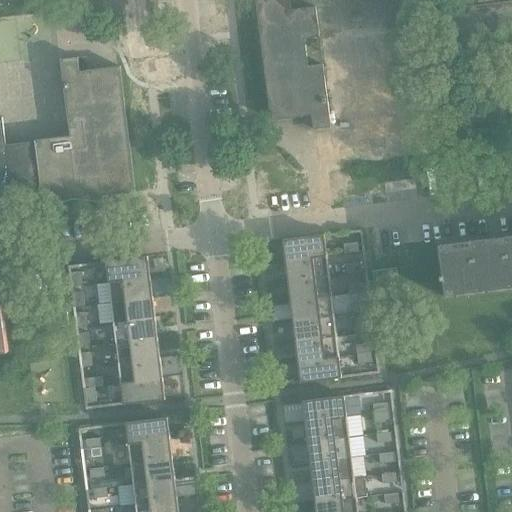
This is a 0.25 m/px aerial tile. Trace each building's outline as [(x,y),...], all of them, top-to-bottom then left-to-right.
[(312,116),(314,130),(331,128),(323,65),(308,67),(305,39),(319,37),(316,8),(291,11),(290,0),(256,0),(271,121),(303,117),(312,116)] [(452,10),(457,49),(511,41),(511,0),(478,0),(479,7),(452,10)] [(80,71),(78,58),(78,57),(61,60),(70,136),(35,140),(35,142),(5,145),(2,117),(0,117),(0,208),(44,203),(46,208),(44,209),(45,211),(68,201),(71,200),(74,200),(77,200),(105,203),(105,202),(103,202),(104,196),(135,192),(120,67),(80,71)] [(283,240),(285,261),(313,258),(327,256),(324,235),(283,240)] [(511,242),(443,251),(442,245),(440,245),(444,276),(441,277),(442,281),(445,281),(447,298),(448,298),(448,295),(511,287),(511,242)] [(343,245),(344,254),(359,252),(357,243),(343,245)] [(329,276),(327,256),(313,258),(285,261),(288,282),(315,278),(329,276)] [(106,262),(109,283),(123,282),(150,278),(148,257),(106,262)] [(346,265),(347,274),(361,272),(360,263),(346,265)] [(373,272),(375,289),(399,286),(397,269),(373,272)] [(75,278),(77,287),(91,286),(90,276),(75,278)] [(288,282),(290,302),(317,298),(332,297),(329,276),(315,278),(288,282)] [(109,283),(111,304),(125,302),(153,299),(150,278),(123,282),(109,283)] [(348,285),(349,294),(364,293),(362,283),(348,285)] [(78,298),(79,308),(93,306),(92,296),(78,298)] [(290,302),(293,322),(320,319),(334,317),(332,297),(317,298),(290,302)] [(155,319),(153,299),(125,302),(111,304),(114,324),(128,322),(155,319)] [(351,305),(352,315),(366,313),(365,304),(351,305)] [(0,353),(9,353),(3,305),(1,305),(2,310),(0,310),(0,353)] [(69,326),(67,309),(43,312),(45,329),(69,326)] [(80,318),(82,328),(96,326),(95,317),(80,318)] [(293,322),(295,342),(322,339),(337,337),(334,317),(320,319),(293,322)] [(158,339),(155,319),(128,322),(114,324),(116,344),(130,342),(158,339)] [(353,325),(354,335),(369,333),(367,324),(353,325)] [(83,339),(84,348),(98,346),(97,337),(83,339)] [(339,357),(337,337),(322,339),(295,342),(298,362),(325,359),(339,357)] [(116,344),(119,364),(133,363),(160,359),(158,339),(130,342),(116,344)] [(356,345),(357,355),(371,353),(370,344),(356,345)] [(371,353),(357,355),(358,365),(372,363),(371,353)] [(85,359),(87,368),(101,367),(100,357),(85,359)] [(325,359),(298,362),(300,384),(342,378),(339,357),(325,359)] [(119,364),(121,385),(135,383),(163,379),(160,359),(133,363),(119,364)] [(88,379),(89,389),(98,388),(103,387),(102,377),(88,379)] [(135,383),(121,385),(124,405),(165,400),(163,379),(135,383)] [(98,388),(89,389),(91,402),(99,401),(98,388)] [(302,402),(305,423),(333,419),(347,418),(344,396),(302,402)] [(373,405),(374,414),(388,413),(387,403),(373,405)] [(388,413),(374,414),(375,424),(389,422),(388,413)] [(126,423),(128,444),(142,443),(170,439),(167,418),(126,423)] [(305,423),(308,443),(336,439),(349,438),(347,418),(333,419),(305,423)] [(376,434),(378,444),(392,442),(391,433),(376,434)] [(86,440),(87,450),(101,448),(100,438),(86,440)] [(336,439),(308,443),(310,463),(338,460),(352,458),(349,438),(336,439)] [(142,443),(128,444),(131,465),(145,463),(173,459),(170,439),(142,443)] [(101,448),(87,450),(88,459),(102,457),(101,448)] [(379,455),(380,464),(394,462),(393,453),(379,455)] [(310,463),(312,483),(340,480),(354,478),(352,458),(338,460),(310,463)] [(175,480),(173,459),(145,463),(131,465),(133,485),(147,483),(175,480)] [(105,477),(104,468),(89,470),(91,479),(105,477)] [(381,475),(383,484),(397,483),(396,473),(381,475)] [(340,480),(312,483),(315,503),(343,500),(357,498),(367,497),(364,477),(354,478),(340,480)] [(147,483),(133,485),(136,505),(149,503),(177,500),(175,480),(147,483)] [(107,498),(106,488),(92,490),(93,499),(107,498)] [(384,495),(385,505),(399,503),(398,493),(384,495)] [(315,503),(316,511),(358,511),(357,498),(343,500),(315,503)] [(136,505),(136,511),(178,511),(177,500),(149,503),(136,505)]
